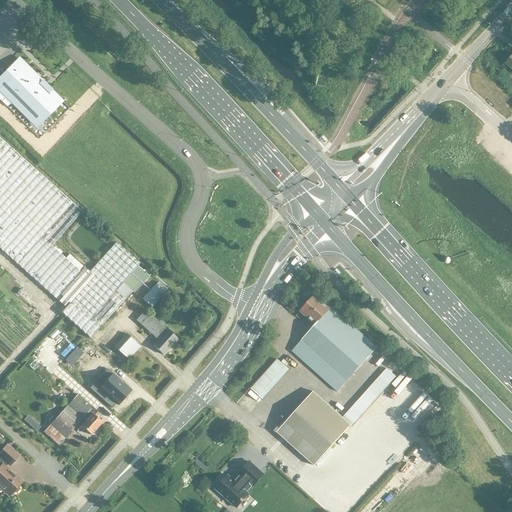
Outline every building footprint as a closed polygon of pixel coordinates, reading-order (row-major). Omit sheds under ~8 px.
[(400,62),(395,68),(404,76),(409,70),(400,62)] [(16,63),(0,79),(0,83),(40,123),(58,105),(16,63)] [(98,329),(125,299),(132,291),(123,283),(140,264),(116,242),(89,272),(85,268),(69,254),(65,259),(42,238),(73,203),(0,138),(0,249),(66,308),(70,304),(98,329)] [(152,307),(164,293),(155,285),(143,299),(152,307)] [(338,392),(377,348),(326,302),(324,304),(314,295),(300,311),(315,325),(292,351),(338,392)] [(164,355),(178,339),(167,329),(145,310),(136,320),(157,339),(153,345),(164,355)] [(122,366),(141,346),(127,333),(114,347),(121,354),(115,360),(122,366)] [(109,370),(113,365),(101,355),(97,360),(109,370)] [(251,389),(259,396),(286,367),(277,359),(251,389)] [(46,367),(41,373),(45,376),(43,378),(47,381),(49,380),(51,382),(56,377),(46,367)] [(94,384),(103,392),(99,396),(112,408),(116,404),(118,405),(131,390),(107,369),(94,384)] [(362,414),(396,377),(387,369),(353,406),(362,414)] [(314,466),(351,425),(313,391),(277,432),(314,466)] [(91,435),(102,422),(96,417),(99,413),(77,394),(44,432),(59,445),(83,418),(86,420),(81,426),(91,435)] [(28,415),(24,420),(37,430),(41,425),(28,415)] [(19,487),(18,486),(21,482),(5,467),(8,464),(10,465),(18,456),(6,446),(0,453),(0,467),(0,468),(0,467),(0,491),(2,491),(3,490),(9,495),(13,492),(14,493),(17,493),(19,490),(19,487)] [(249,494),(247,493),(253,486),(254,486),(264,475),(250,462),(239,474),(241,475),(235,482),(228,476),(216,489),(237,508),(249,494)]
